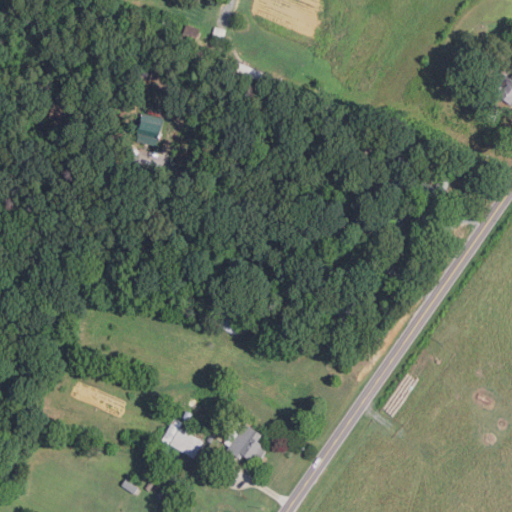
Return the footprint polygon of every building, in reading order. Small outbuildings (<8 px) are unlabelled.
[(194,44),(181,39),(187,24),(200,29),(194,44)] [(222,42),(211,39),(214,27),(225,30),(222,42)] [(208,56),(202,53),(204,48),(210,50),(208,56)] [(158,80),(143,74),(147,61),(163,66),(158,80)] [(267,84),(234,70),(237,62),(270,76),(267,84)] [(511,103),(511,105),(489,87),(502,71),(511,78),(511,76),(511,103)] [(157,146),(136,140),(143,114),(164,119),(157,146)] [(399,129),(387,125),(391,116),(402,120),(399,129)] [(117,135),(105,133),(107,125),(118,127),(117,135)] [(388,182),(379,176),(389,161),(397,167),(388,182)] [(120,175),(110,181),(104,170),(114,164),(120,175)] [(433,209),(419,199),(422,196),(416,191),(424,180),(434,187),(444,174),(453,182),(433,209)] [(235,334),(208,323),(214,306),(216,307),(222,293),(236,299),(241,286),(263,294),(258,308),(242,302),(236,317),(241,319),(235,334)] [(345,320),(330,310),(343,290),(347,293),(351,286),(362,293),(345,320)] [(189,421),(182,418),(185,410),(192,413),(189,421)] [(167,449),(159,445),(174,417),(183,422),(179,428),(202,441),(194,457),(170,444),(167,449)] [(258,462),(254,459),(252,462),(242,455),(239,458),(226,449),(228,446),(223,443),(232,430),(237,434),(244,423),(261,435),(257,441),(264,446),(262,449),(265,451),(258,462)] [(133,493),(121,484),(125,478),(138,487),(133,493)] [(149,490),(145,487),(149,481),(154,485),(149,490)] [(165,493),(160,499),(155,495),(160,489),(165,493)]
